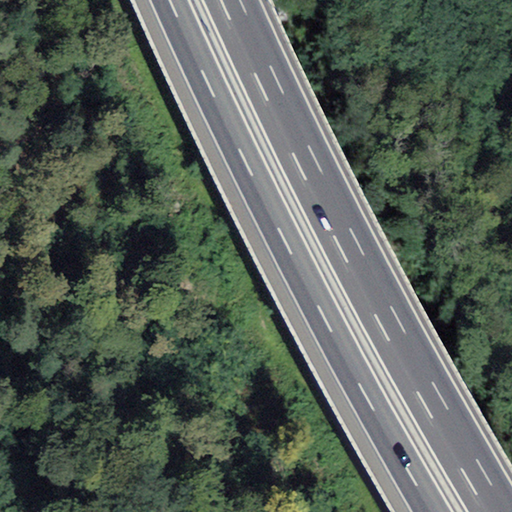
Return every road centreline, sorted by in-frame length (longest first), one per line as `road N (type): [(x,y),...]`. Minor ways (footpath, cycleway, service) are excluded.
road 1 (motorway): [(503,511),(361,261),(234,0)]
road 2 (motorway): [(173,0),(328,319),(439,511)]
